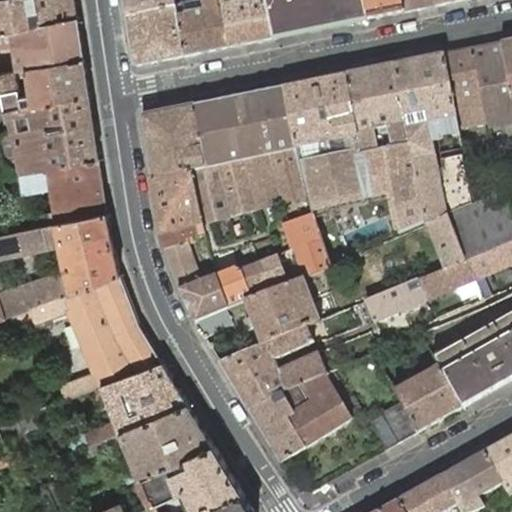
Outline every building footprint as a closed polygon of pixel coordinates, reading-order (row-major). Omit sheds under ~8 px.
[(0,0),(0,32),(45,22),(79,16),(76,0),(0,0)] [(125,0),(127,16),(177,6),(175,0),(125,0)] [(183,57),(228,48),(217,0),(205,0),(185,5),(186,13),(178,15),(183,57)] [(217,0),(228,48),(272,39),(263,0),(217,0)] [(310,32),(370,20),(366,0),(263,0),(272,39),(310,32)] [(366,0),(370,20),(404,13),(401,0),(366,0)] [(401,0),(404,13),(437,6),(436,0),(401,0)] [(186,13),(185,5),(177,6),(178,15),(186,13)] [(136,67),(183,57),(178,15),(177,6),(127,16),(134,65),(136,67)] [(0,32),(0,47),(16,45),(30,43),(31,47),(29,47),(28,49),(30,68),(85,57),(79,16),(45,22),(0,32)] [(511,41),(503,43),(511,85),(511,41)] [(30,43),(16,45),(20,69),(28,68),(30,68),(28,49),(29,47),(31,47),(30,43)] [(511,85),(503,43),(473,49),(485,109),(486,113),(488,122),(490,128),(511,122),(511,85)] [(473,49),(445,55),(457,115),(485,109),(473,49)] [(445,55),(414,61),(432,141),(438,140),(442,138),(443,135),(441,126),(450,124),(452,132),(456,136),(461,136),(459,128),(457,115),(445,55)] [(0,73),(0,92),(4,111),(8,110),(90,92),(85,57),(30,68),(28,68),(29,75),(32,93),(21,96),(18,77),(16,70),(13,71),(0,73)] [(11,61),(0,63),(0,73),(13,71),(11,61)] [(446,271),(511,244),(511,218),(503,194),(499,196),(475,206),(473,193),(465,154),(442,158),(444,171),(446,176),(440,178),(439,172),(433,149),(432,141),(414,61),(395,65),(411,145),(423,223),(446,271)] [(393,149),(411,145),(395,65),(346,75),(362,153),(363,155),(378,152),(374,130),(388,127),(393,149)] [(29,75),(28,68),(20,69),(16,70),(18,77),(29,75)] [(346,75),(285,87),(297,149),(300,165),(362,153),(346,75)] [(285,87),(196,106),(206,168),(219,165),(245,160),(270,154),(297,149),(285,87)] [(90,92),(8,110),(9,117),(16,116),(27,163),(20,164),(21,172),(100,157),(90,92)] [(143,118),(152,179),(193,171),(206,168),(196,106),(144,116),(143,118)] [(485,109),(457,115),(459,128),(488,122),(486,113),(485,109)] [(4,111),(0,111),(0,119),(9,117),(8,110),(4,111)] [(16,116),(9,117),(20,164),(27,163),(16,116)] [(374,130),(378,152),(393,149),(388,127),(374,130)] [(396,235),(423,223),(411,145),(393,149),(378,152),(363,155),(362,153),(300,165),(307,195),(312,209),(314,215),(338,205),(386,196),(396,235)] [(206,168),(193,171),(203,223),(230,216),(256,209),(281,202),(301,197),(307,195),(300,165),(297,149),(270,154),(245,160),(219,165),(206,168)] [(44,224),(108,211),(100,157),(21,172),(25,192),(53,188),(56,211),(49,212),(50,214),(43,215),(44,224)] [(193,171),(152,179),(160,234),(203,223),(193,171)] [(496,186),(473,193),(475,206),(499,196),(496,186)] [(68,272),(73,291),(121,273),(108,211),(44,224),(0,234),(0,255),(62,242),(68,272)] [(294,249),(306,279),(332,269),(314,215),(285,223),(294,249)] [(186,238),(188,245),(194,243),(191,236),(186,238)] [(164,244),(179,290),(201,282),(188,245),(186,238),(164,244)] [(511,244),(446,271),(368,303),(375,323),(511,266),(511,244)] [(229,309),(246,303),(254,300),(292,285),(297,283),(306,279),(294,249),(284,253),(279,256),(242,270),(236,268),(217,275),(229,309)] [(0,299),(6,317),(12,315),(73,291),(68,272),(5,293),(0,278),(0,299)] [(73,291),(12,315),(16,325),(34,318),(35,322),(70,310),(97,374),(63,385),(68,397),(95,388),(103,385),(164,362),(141,323),(121,273),(73,291)] [(196,322),(227,310),(229,309),(217,275),(201,282),(179,290),(196,322)] [(257,331),(263,346),(310,327),(323,322),(315,303),(313,299),(306,279),(297,283),(292,285),(254,300),(246,303),(251,316),(257,331)] [(366,304),(352,310),(356,318),(369,313),(366,304)] [(196,322),(206,338),(234,326),(227,310),(196,322)] [(430,333),(442,328),(437,317),(426,322),(430,333)] [(463,408),(511,381),(511,317),(436,359),(441,368),(463,408)] [(221,363),(249,409),(283,395),(303,386),(332,374),(329,367),(321,353),(281,369),(277,360),(317,343),(310,327),(263,346),(221,363)] [(336,373),(360,363),(357,355),(329,367),(332,374),(336,373)] [(189,403),(164,362),(103,385),(106,395),(111,393),(121,389),(131,416),(121,420),(116,422),(120,432),(121,432),(189,403)] [(419,433),(463,408),(441,368),(406,388),(400,378),(391,384),(397,393),(402,402),(419,433)] [(289,420),(307,449),(354,420),(345,403),(334,382),(339,380),(336,373),(332,374),(303,386),(312,404),(294,414),(296,416),(289,420)] [(106,395),(103,385),(95,388),(98,398),(106,395)] [(283,395),(294,414),(312,404),(303,386),(283,395)] [(111,393),(121,420),(131,416),(121,389),(111,393)] [(249,409),(283,464),(307,449),(289,420),(296,416),(294,414),(283,395),(249,409)] [(363,415),(354,398),(345,403),(354,420),(363,415)] [(399,444),(419,433),(402,402),(381,413),(383,416),(370,423),(381,441),(386,451),(399,444)] [(214,444),(189,403),(121,432),(126,442),(146,434),(157,460),(137,469),(141,479),(214,444)] [(21,414),(0,421),(0,429),(3,436),(40,423),(33,410),(21,414)] [(85,435),(89,445),(120,432),(116,422),(85,435)] [(0,467),(14,462),(3,436),(0,429),(0,467)] [(89,445),(84,447),(88,457),(126,442),(121,432),(120,432),(89,445)] [(146,434),(126,442),(137,469),(157,460),(146,434)] [(53,447),(58,457),(84,447),(89,445),(85,435),(53,447)] [(506,487),(511,483),(511,438),(486,452),(504,485),(506,487)] [(244,492),(214,444),(141,479),(138,480),(148,501),(149,504),(156,501),(179,491),(187,487),(189,492),(190,493),(191,493),(191,494),(192,495),(193,495),(194,495),(195,494),(196,494),(202,506),(196,508),(197,511),(218,511),(215,504),(244,492)] [(459,506),(462,511),(475,511),(486,507),(480,498),(504,485),(486,452),(443,477),(459,506)] [(137,469),(113,479),(117,488),(138,480),(141,479),(137,469)] [(399,501),(405,511),(447,511),(459,506),(443,477),(399,501)] [(160,511),(166,511),(165,510),(184,501),(179,491),(156,501),(160,511)] [(256,511),(244,492),(215,504),(218,511),(256,511)] [(160,511),(156,501),(149,504),(149,506),(151,511),(160,511)] [(405,511),(399,501),(379,511),(405,511)] [(122,511),(127,510),(123,503),(104,511),(122,511)]
